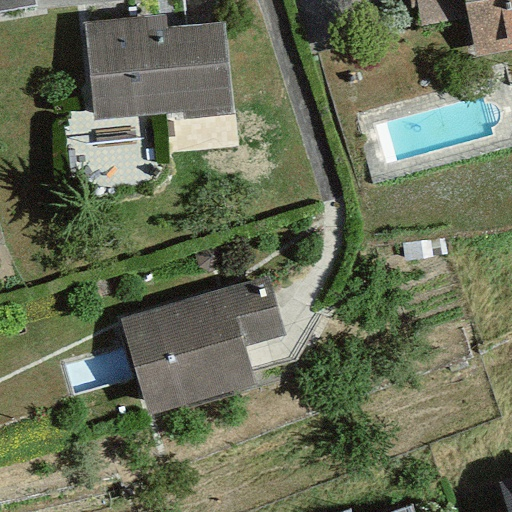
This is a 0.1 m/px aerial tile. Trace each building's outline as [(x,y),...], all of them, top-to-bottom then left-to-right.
[(35,0),(0,0),(0,9),(36,4),(35,0)] [(511,0),(415,0),(418,17),(472,7),(480,49),(511,43),(511,0)] [(144,22),(88,24),(92,116),(227,110),(223,25),(144,28),(144,22)] [(265,276),(122,320),(149,409),(253,377),(240,338),(280,325),(265,276)] [(511,477),(503,480),(511,508),(511,477)]
